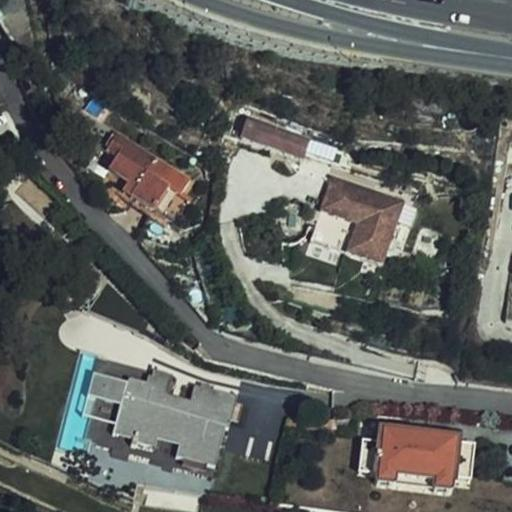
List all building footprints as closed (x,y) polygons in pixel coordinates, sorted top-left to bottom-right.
[(311,139),(251,117),(244,138),(304,159),(311,139)] [(133,184),(127,193),(149,208),(165,183),(157,178),(166,165),(111,129),(101,144),(112,151),(104,163),(124,177),(133,184)] [(176,171),(166,165),(157,178),(165,183),(168,185),(176,171)] [(124,177),(118,186),(122,190),(127,193),(133,184),(124,177)] [(405,204),(335,178),(323,211),(311,242),(382,268),(405,204)] [(406,206),(396,230),(407,235),(417,210),(406,206)] [(180,462),(220,468),(224,428),(230,428),(234,392),(191,386),(189,407),(166,405),(169,379),(150,377),(148,395),(125,391),(118,445),(136,446),(135,457),(140,458),(141,453),(158,455),(160,443),(182,445),(180,462)] [(461,438),(380,427),(378,441),(365,440),(360,471),(375,473),(373,484),(394,487),(396,478),(433,483),(432,492),(453,495),(455,484),(469,486),(473,454),(460,452),(461,438)] [(166,468),(219,476),(220,468),(180,462),(182,445),(160,443),(158,455),(141,453),(140,458),(135,457),(136,446),(118,445),(116,461),(156,466),(166,468)]
